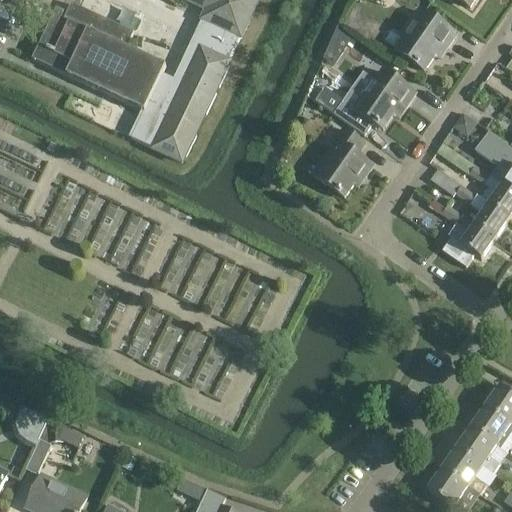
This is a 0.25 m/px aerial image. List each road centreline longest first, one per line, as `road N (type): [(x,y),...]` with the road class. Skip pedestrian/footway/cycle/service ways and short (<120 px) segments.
road 1 (residential): [(492,320),(371,230),(511,21)]
road 2 (residential): [(359,511),(492,320)]
